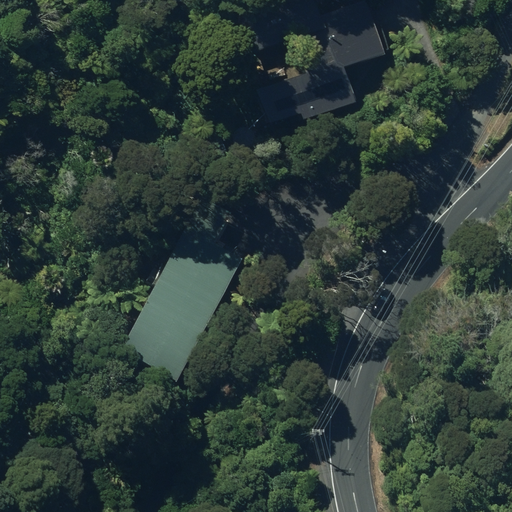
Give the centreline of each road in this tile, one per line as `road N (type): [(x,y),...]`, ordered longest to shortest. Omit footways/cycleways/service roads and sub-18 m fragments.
road 1 (secondary): [(432,254),(363,358),(348,433),(358,511)]
road 2 (residential): [(432,254),(449,174),(511,46)]
